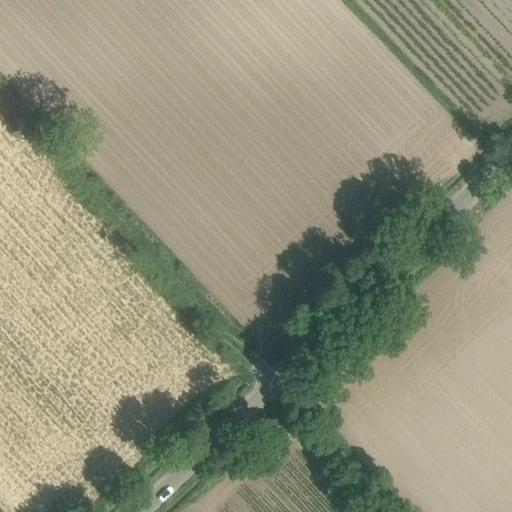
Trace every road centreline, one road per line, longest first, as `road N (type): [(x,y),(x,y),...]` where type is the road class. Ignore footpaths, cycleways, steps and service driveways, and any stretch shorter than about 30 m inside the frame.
road 1 (unclassified): [(134,511),(511,150)]
road 2 (track): [(268,382),(0,105)]
road 3 (track): [(268,382),(392,511)]
